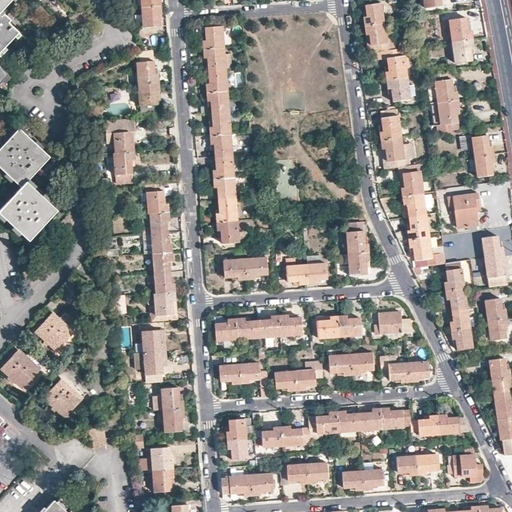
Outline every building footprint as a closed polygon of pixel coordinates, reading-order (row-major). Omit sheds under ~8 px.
[(0,0),(0,84),(9,74),(0,65),(0,53),(6,47),(19,32),(0,14),(12,0),(0,0)] [(425,0),(426,8),(443,6),(442,0),(425,0)] [(367,25),(385,23),(382,2),(367,4),(368,12),(369,17),(365,17),(367,25)] [(160,6),(142,7),(144,27),(159,26),(158,21),(158,14),(161,14),(160,6)] [(452,41),(472,38),(471,31),(469,32),(467,25),(466,18),(449,20),(452,41)] [(395,31),(387,33),(385,23),(367,25),(367,33),(371,32),(373,46),(373,52),(377,52),(398,49),(395,31)] [(204,40),(205,48),(225,47),(223,25),(213,26),(207,26),(207,35),(208,39),(204,40)] [(474,47),(472,38),(452,41),(454,52),(452,53),(452,59),(455,59),(455,63),(472,61),(471,53),(471,47),(474,47)] [(225,47),(205,48),(206,55),(209,55),(209,62),(210,70),(226,68),(226,59),(231,59),(230,46),(225,47)] [(387,71),(388,80),(409,77),(407,67),(411,67),(410,58),(409,47),(398,49),(377,52),(378,60),(389,58),(390,66),(391,71),(387,71)] [(154,69),(152,50),(139,51),(140,61),(136,62),(138,83),(158,82),(158,74),(154,75),(154,69)] [(228,90),(226,68),(210,70),(211,78),(211,83),(208,83),(208,91),(228,90)] [(428,82),(431,104),(439,103),(459,100),(458,92),(454,92),(453,85),(452,79),(451,71),(433,74),(434,81),(428,82)] [(409,77),(388,80),(389,87),(393,87),(394,94),(395,101),(411,99),(411,95),(413,95),(412,89),(410,89),(409,77)] [(160,103),(156,103),(156,100),(156,90),(159,90),(158,82),(138,83),(140,105),(141,117),(163,115),(163,106),(160,103)] [(228,96),(228,90),(208,91),(209,99),(212,99),(213,105),(213,113),(230,111),(229,101),(234,100),(234,96),(228,96)] [(460,129),(458,122),(458,117),(457,108),(460,108),(459,100),(439,103),(442,124),(439,124),(440,132),(460,129)] [(383,140),(403,137),(399,115),(399,108),(382,111),(383,118),(384,124),(385,131),(382,132),(383,140)] [(231,133),(230,111),(213,113),(214,120),(214,125),(211,126),(211,135),(231,133)] [(114,132),(116,152),(134,150),(133,143),(131,143),(129,129),(128,119),(113,120),(114,132)] [(28,181),(51,157),(39,146),(20,128),(0,149),(0,165),(21,186),(0,208),(0,211),(14,225),(31,240),(39,232),(44,226),(59,210),(48,200),(44,196),(28,181)] [(231,134),(231,133),(211,135),(212,142),(215,142),(216,148),(216,156),(233,155),(232,144),(231,134)] [(475,156),(493,154),(492,146),(489,146),(489,142),(487,134),(473,136),(475,156)] [(469,136),(459,137),(460,152),(470,152),(469,136)] [(404,144),(403,137),(383,140),(384,147),(387,147),(389,161),(390,168),(401,167),(404,166),(411,165),(410,158),(416,157),(414,143),(404,144)] [(446,151),(444,138),(434,139),(436,152),(446,151)] [(116,152),(114,152),(116,181),(116,182),(117,182),(133,181),(132,171),(131,160),(135,160),(134,150),(116,152)] [(495,162),(493,154),(475,156),(478,176),(493,174),(492,169),(491,162),(495,162)] [(234,163),(233,155),(216,156),(217,164),(217,169),(214,169),(215,178),(235,176),(234,174),(234,163)] [(404,166),(404,173),(406,186),(403,186),(404,195),(424,193),(421,171),(420,164),(411,165),(404,166)] [(236,198),(235,176),(215,178),(215,185),(218,185),(219,190),(219,199),(236,198)] [(96,179),(96,188),(110,187),(110,178),(96,179)] [(148,191),(149,214),(151,213),(169,212),(168,204),(165,204),(164,198),(164,190),(163,182),(147,184),(148,191)] [(426,214),(424,193),(404,195),(405,203),(408,203),(410,216),(426,214)] [(477,210),(476,204),(479,204),(478,193),(449,197),(450,205),(455,204),(458,227),(478,225),(477,210)] [(238,219),(236,198),(219,199),(220,207),(220,212),(217,212),(218,221),(238,219)] [(404,217),(410,216),(408,203),(405,203),(402,203),(403,209),(404,217)] [(151,213),(152,233),(167,232),(166,219),(169,219),(169,212),(151,213)] [(408,230),(410,238),(429,236),(426,214),(410,216),(411,223),(408,224),(408,229),(408,230)] [(240,241),(238,219),(218,221),(218,229),(222,228),(222,234),(223,243),(240,241)] [(349,252),(369,251),(369,243),(365,243),(365,235),(364,230),(364,222),(347,223),(347,230),(349,252)] [(402,230),(396,232),(400,239),(406,239),(402,230)] [(152,233),(153,252),(172,251),(171,243),(168,243),(168,239),(167,232),(152,233)] [(482,237),(485,257),(503,254),(502,247),(499,247),(498,242),(497,235),(482,237)] [(429,236),(410,238),(410,246),(411,246),(411,249),(412,252),(415,252),(416,258),(432,257),(429,236)] [(153,252),(155,272),(170,271),(169,264),(169,259),(172,259),(172,251),(153,252)] [(369,259),(369,251),(349,252),(342,253),(342,260),(349,260),(350,274),(359,274),(367,273),(367,265),(366,260),(369,259)] [(321,254),(307,255),(307,264),(321,263),(321,254)] [(505,274),(503,274),(501,262),(504,262),(503,254),(485,257),(486,262),(488,276),(489,286),(506,284),(505,274)] [(432,257),(416,258),(416,266),(446,262),(445,255),(432,257)] [(268,256),(245,258),(247,278),(255,277),(254,274),(264,273),(269,273),(268,256)] [(296,265),(296,257),(286,257),(286,265),(296,265)] [(247,278),(245,258),(224,259),(224,267),(225,276),(228,276),(232,275),(238,275),(239,278),(247,278)] [(446,282),(447,290),(465,287),(462,267),(461,260),(446,262),(447,269),(448,278),(449,281),(446,282)] [(307,264),(306,264),(307,282),(315,282),(315,279),(321,279),(327,278),(326,263),(321,263),(307,264)] [(307,282),(306,264),(296,265),(286,265),(287,281),(292,280),(300,280),(300,283),(307,282)] [(155,272),(156,292),(175,291),(174,283),(171,283),(170,278),(170,271),(155,272)] [(474,284),(484,283),(483,273),(473,275),(474,284)] [(452,302),(452,309),(468,307),(465,287),(447,290),(448,297),(451,296),(452,302)] [(156,292),(155,292),(155,306),(155,309),(154,309),(154,314),(173,313),(172,299),(175,299),(175,291),(156,292)] [(488,319),(506,317),(505,310),(502,310),(501,305),(500,298),(485,300),(488,319)] [(173,313),(154,314),(154,309),(155,309),(155,306),(150,306),(151,322),(177,320),(176,307),(175,299),(172,299),(173,313)] [(488,319),(485,300),(478,301),(480,320),(488,319)] [(125,316),(124,301),(116,301),(118,316),(125,316)] [(451,321),(452,329),(470,327),(468,307),(452,309),(453,316),(454,321),(451,321)] [(412,322),(401,323),(401,318),(400,311),(382,313),(379,313),(380,324),(375,325),(376,332),(401,330),(413,329),(412,326),(412,322)] [(78,335),(84,329),(66,312),(60,319),(54,313),(46,322),(38,332),(58,351),(67,341),(75,333),(78,335)] [(280,315),(281,335),(303,333),(302,316),(295,317),(289,317),(288,314),(280,315)] [(260,336),(281,335),(280,315),(273,316),(273,319),(267,319),(259,320),(260,336)] [(340,336),(338,315),(331,316),(322,316),(317,316),(317,320),(318,338),(340,336)] [(347,315),(338,315),(340,336),(361,334),(360,317),(356,317),(348,318),(347,315)] [(239,338),(237,319),(230,319),(230,322),(228,323),(226,323),(225,316),(220,316),(216,316),(217,329),(217,339),(239,338)] [(506,317),(488,319),(490,339),(505,337),(505,332),(504,325),(507,325),(506,317)] [(246,318),(237,319),(239,338),(260,336),(259,320),(250,321),(246,321),(246,318)] [(134,332),(133,323),(119,324),(120,333),(134,332)] [(470,327),(452,329),(453,337),(457,336),(457,343),(458,348),(473,347),(470,327)] [(144,352),(164,351),(164,343),(160,343),(159,329),(142,331),(144,342),(144,352)] [(144,352),(144,342),(136,343),(136,353),(144,352)] [(94,388),(66,361),(58,370),(46,359),(33,347),(27,355),(21,350),(12,360),(3,369),(24,388),(40,370),(50,379),(52,376),(60,382),(54,389),(46,397),(50,401),(56,407),(67,417),(86,396),(94,388)] [(353,374),(351,354),(337,355),(337,350),(330,351),(331,372),(338,371),(345,371),(345,375),(353,374)] [(165,359),(164,351),(144,352),(146,368),(146,373),(163,373),(162,366),(161,359),(165,359)] [(146,368),(144,352),(136,353),(134,353),(136,369),(146,368)] [(374,352),(351,354),(353,374),(360,373),(360,370),(364,369),(375,369),(374,352)] [(382,373),(390,373),(391,378),(397,378),(403,377),(403,381),(410,380),(409,362),(397,362),(397,355),(381,356),(382,373)] [(491,368),(493,379),(510,377),(509,369),(506,369),(505,364),(504,357),(490,359),(491,368)] [(306,361),(306,368),(295,369),(296,388),(304,387),(304,384),(312,384),(316,383),(316,378),(324,377),(323,360),(306,361)] [(429,360),(409,362),(410,380),(418,379),(418,376),(421,376),(430,375),(430,368),(429,360)] [(260,362),(240,363),(241,382),(249,381),(249,378),(256,378),(261,377),(260,362)] [(241,382),(240,363),(220,365),(220,373),(221,380),(225,380),(229,380),(233,379),(233,382),(241,382)] [(296,388),(295,369),(275,370),(276,386),(283,385),(289,385),(289,388),(296,388)] [(495,393),(496,399),(510,397),(509,391),(509,386),(511,385),(510,377),(493,379),(495,393)] [(164,408),(164,409),(184,408),(183,399),(180,399),(180,394),(179,385),(162,386),(163,394),(155,395),(156,409),(164,408)] [(497,406),(498,419),(511,416),(511,409),(511,404),(510,397),(496,399),(497,406)] [(360,413),(361,429),(383,428),(382,407),(373,408),(368,409),(368,412),(365,412),(360,413)] [(389,407),(382,407),(383,428),(404,426),(412,426),(411,420),(411,409),(403,409),(399,409),(390,410),(389,407)] [(184,408),(164,409),(166,430),(182,429),(182,423),(181,416),(184,416),(184,408)] [(347,410),(338,411),(339,431),(361,429),(360,413),(354,413),(347,414),(347,410)] [(339,431),(338,411),(331,411),(330,411),(330,412),(330,415),(321,415),(316,416),(317,433),(320,433),(320,438),(331,438),(331,432),(339,431)] [(446,414),(438,415),(439,432),(459,431),(470,430),(466,422),(463,417),(455,417),(446,417),(446,414)] [(439,432),(438,415),(431,415),(431,418),(422,419),(418,419),(411,420),(412,426),(412,431),(419,431),(419,434),(439,432)] [(316,416),(309,416),(310,428),(311,439),(320,438),(320,433),(317,433),(316,416)] [(511,416),(498,419),(501,438),(503,438),(504,446),(505,453),(511,452),(511,416)] [(248,417),(245,417),(230,419),(231,427),(231,430),(231,432),(228,432),(228,439),(247,438),(246,425),(252,425),(251,417),(248,417)] [(219,425),(219,429),(231,427),(230,419),(221,420),(220,421),(219,422),(219,423),(219,425)] [(290,426),(282,427),(283,445),(304,443),(303,428),(296,429),(290,429),(290,426)] [(107,444),(101,427),(91,431),(96,447),(96,448),(98,448),(107,444)] [(283,445),(282,427),(275,427),(275,430),(268,431),(263,431),(264,446),(283,445)] [(311,439),(310,428),(303,428),(304,443),(311,443),(311,439)] [(247,438),(228,439),(229,447),(232,447),(232,455),(233,459),(248,458),(247,438)] [(145,458),(146,471),(153,470),(174,469),(174,460),(169,460),(169,447),(168,447),(152,448),(152,457),(147,458),(145,458)] [(475,448),(466,448),(466,455),(462,455),(449,456),(450,464),(449,464),(449,465),(449,474),(449,475),(450,475),(459,475),(471,474),(471,482),(482,482),(485,479),(484,463),(476,463),(475,459),(475,455),(475,448)] [(436,454),(417,455),(418,473),(426,473),(426,469),(432,469),(438,469),(437,455),(437,454),(436,454)] [(418,473),(417,455),(397,457),(398,471),(399,471),(405,471),(410,471),(410,474),(418,473)] [(145,458),(137,459),(139,471),(146,471),(145,458)] [(328,462),(307,463),(309,481),(316,481),(316,478),(324,477),(328,477),(328,462)] [(309,481),(307,463),(288,464),(288,480),(295,479),(301,479),(301,482),(309,481)] [(288,464),(280,465),(281,481),(288,480),(288,464)] [(174,469),(153,470),(155,491),(171,490),(171,484),(170,477),(174,476),(174,469)] [(383,469),(363,470),(365,489),(372,488),(372,485),(377,484),(384,484),(383,469)] [(365,489),(363,470),(343,472),(344,486),(350,486),(356,486),(357,489),(365,489)] [(273,473),(252,474),(253,494),(261,493),(260,490),(268,489),(274,489),(273,473)] [(222,485),(223,493),(229,492),(239,491),(244,491),(244,495),(253,494),(252,474),(229,475),(229,477),(222,477),(222,485)] [(142,491),(143,499),(148,499),(151,499),(150,491),(142,491)] [(68,511),(56,500),(44,511),(68,511)]
